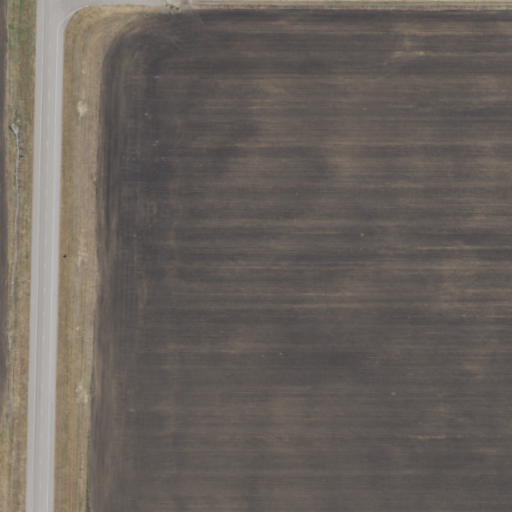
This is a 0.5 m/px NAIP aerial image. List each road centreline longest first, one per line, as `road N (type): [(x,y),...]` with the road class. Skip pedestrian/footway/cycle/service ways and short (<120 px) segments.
road 1 (secondary): [(54,0),(41,511)]
road 2 (residential): [(511,4),(139,0)]
